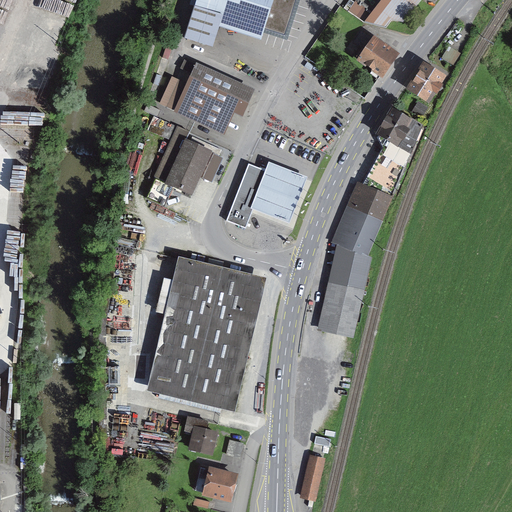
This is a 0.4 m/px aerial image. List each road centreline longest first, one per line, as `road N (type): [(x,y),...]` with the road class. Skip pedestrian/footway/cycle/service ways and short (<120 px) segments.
road 1 (residential): [(332,0),(269,95),(211,222),(226,252),(301,271)]
road 2 (primary): [(459,0),(356,139),(301,271)]
road 3 (primary): [(301,271),(282,376),(277,511)]
